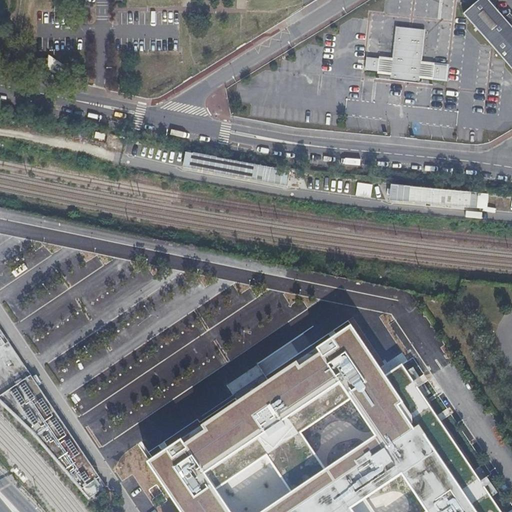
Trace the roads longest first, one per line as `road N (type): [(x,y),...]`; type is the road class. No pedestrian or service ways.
road 1 (tertiary): [(159,122),(504,166)]
road 2 (residential): [(347,0),(159,122)]
road 3 (tertiary): [(0,88),(159,122)]
